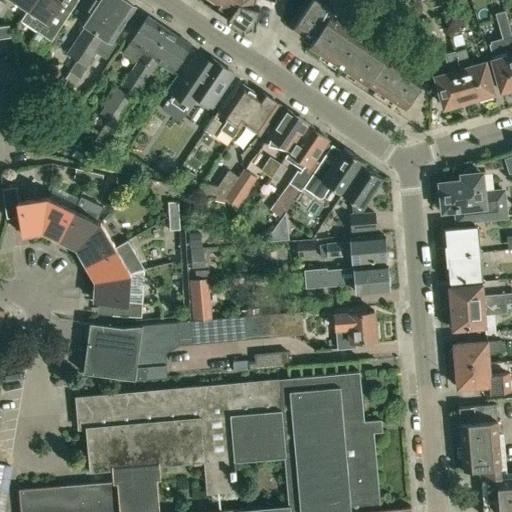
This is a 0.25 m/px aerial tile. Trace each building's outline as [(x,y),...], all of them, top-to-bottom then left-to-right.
[(21,20),(39,32),(51,40),(67,16),(56,9),(61,0),(33,0),(28,8),(21,20)] [(84,49),(116,0),(93,0),(80,20),(87,25),(68,53),(78,60),(84,49)] [(78,79),(93,56),(106,38),(112,42),(135,8),(123,0),(116,0),(84,49),(78,60),(69,73),(78,79)] [(219,0),(218,2),(219,3),(218,5),(231,14),(227,20),(242,30),(255,25),(259,7),(253,6),(253,0),(219,0)] [(337,16),(346,3),(342,0),(310,0),(293,26),(312,39),(309,43),(332,58),(353,27),(337,16)] [(511,35),(511,32),(505,11),(495,13),(507,55),(493,59),(501,90),(502,89),(503,92),(511,89),(511,35)] [(130,89),(169,30),(148,16),(123,52),(138,61),(123,84),(130,89)] [(9,24),(0,25),(0,37),(10,36),(9,24)] [(350,70),(371,39),(353,27),(332,58),(350,70)] [(138,93),(147,79),(158,62),(172,71),(190,44),(169,30),(130,89),(138,93)] [(470,66),(465,49),(461,34),(452,36),(455,48),(454,48),(454,49),(468,99),(477,96),(477,99),(492,95),(492,92),(493,92),(485,61),(470,66)] [(370,84),(391,52),(371,39),(350,70),(370,84)] [(468,99),(454,49),(454,48),(444,51),(447,61),(432,65),(444,105),(445,105),(446,108),(460,104),(459,101),(468,99)] [(388,96),(409,64),(391,52),(370,84),(388,96)] [(233,73),(210,57),(205,65),(195,58),(170,95),(184,105),(192,103),(196,96),(211,106),(233,73)] [(45,63),(44,88),(56,89),(57,64),(45,63)] [(409,76),(414,68),(409,64),(388,96),(405,107),(421,84),(409,76)] [(260,96),(260,95),(243,84),(223,114),(228,118),(220,129),(232,138),(242,122),(260,96)] [(110,119),(126,95),(116,88),(100,113),(110,119)] [(242,122),(259,134),(279,104),(262,92),(260,95),(260,96),(242,122)] [(126,95),(110,119),(89,150),(97,155),(133,100),(126,95)] [(48,104),(41,115),(53,123),(61,112),(48,104)] [(306,125),(307,125),(308,123),(287,109),(268,136),(271,137),(269,145),(288,149),(289,150),(306,125)] [(220,121),(213,117),(205,130),(212,134),(220,121)] [(289,150),(285,157),(302,168),(300,172),(296,169),(287,183),(300,191),(303,186),(319,162),(315,159),(328,139),(307,125),(306,125),(289,150)] [(342,194),(362,163),(365,160),(344,146),(330,168),(320,161),(319,162),(303,186),(317,196),(324,194),(330,185),(342,194)] [(83,155),(75,150),(71,156),(80,161),(83,155)] [(362,163),(342,194),(354,201),(352,205),(352,214),(350,214),(352,230),(376,228),(374,212),(363,213),(363,205),(382,177),(362,163)] [(76,167),(74,177),(101,184),(103,174),(76,167)] [(440,182),(440,187),(439,188),(438,189),(437,190),(436,191),(436,193),(435,194),(435,195),(435,196),(436,198),(436,200),(437,201),(439,202),(440,203),(441,203),(442,204),(442,210),(472,207),(473,221),(506,218),(505,202),(494,203),(493,191),(484,192),(482,171),(480,172),(479,171),(478,169),(477,168),(476,168),(474,167),(473,167),(471,167),(469,167),(468,168),(466,169),(464,171),(464,172),(463,173),(461,173),(462,179),(440,182)] [(189,181),(194,174),(185,168),(180,175),(189,181)] [(243,168),(237,177),(223,197),(233,204),(253,175),(243,168)] [(223,197),(237,177),(225,169),(214,185),(204,183),(202,192),(223,197)] [(47,195),(19,200),(17,186),(2,188),(7,217),(20,215),(23,234),(42,231),(47,195)] [(59,239),(74,208),(47,195),(42,231),(59,239)] [(180,228),(178,200),(168,201),(170,229),(180,228)] [(76,247),(100,221),(74,208),(59,239),(76,247)] [(115,246),(100,221),(76,247),(86,264),(115,246)] [(447,254),(480,251),(477,226),(445,229),(445,233),(443,235),(443,240),(446,242),(447,254)] [(197,233),(189,233),(189,246),(201,246),(201,233),(197,233)] [(321,256),(329,255),(353,253),(354,262),(386,260),(386,257),(388,255),(388,246),(385,244),(384,234),(352,236),(352,240),(320,243),(321,256)] [(315,254),(313,238),(296,240),(298,256),(315,254)] [(95,280),(144,268),(128,239),(115,246),(86,264),(95,280)] [(204,252),(204,247),(191,248),(192,268),(196,268),(206,267),(205,254),(204,252)] [(449,281),(477,278),(482,278),(480,251),(447,254),(448,267),(446,269),(446,274),(449,276),(449,281)] [(327,284),(334,283),(356,281),(357,291),(388,289),(388,285),(391,283),(390,276),(387,274),(386,264),(327,269),(327,266),(305,268),(307,285),(327,283),(327,284)] [(141,316),(142,301),(144,268),(95,280),(94,300),(113,301),(112,314),(141,316)] [(511,300),(511,291),(482,294),(481,283),(449,286),(450,289),(448,291),(448,297),(451,298),(451,306),(505,301),(511,300)] [(506,311),(505,301),(451,306),(452,314),(450,316),(450,322),(453,324),(453,328),(481,325),(480,314),(506,311)] [(340,342),(351,341),(376,339),(376,336),(379,336),(378,324),(375,324),(374,309),(366,310),(366,304),(336,307),(340,342)] [(84,372),(136,379),(168,375),(166,351),(179,344),(304,332),(302,310),(123,325),(90,321),(84,372)] [(454,342),(454,348),(451,348),(449,351),(450,365),(488,362),(503,361),(502,340),(487,341),(487,340),(454,342)] [(257,367),(289,364),(288,349),(255,352),(257,367)] [(485,393),(509,390),(508,372),(489,374),(488,362),(450,365),(451,380),(454,382),(457,382),(458,387),(484,385),(485,393)] [(78,416),(85,415),(90,470),(114,468),(115,482),(19,490),(21,511),(411,511),(411,504),(381,507),(373,419),(364,419),(360,370),(76,395),(78,416)] [(458,406),(464,469),(480,467),(483,511),(511,511),(511,475),(503,477),(496,403),(458,406)]
